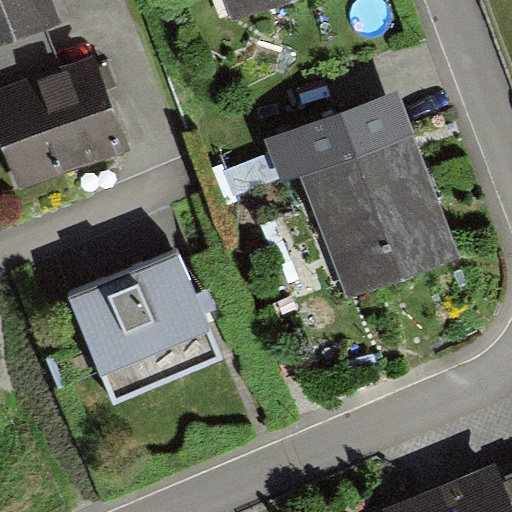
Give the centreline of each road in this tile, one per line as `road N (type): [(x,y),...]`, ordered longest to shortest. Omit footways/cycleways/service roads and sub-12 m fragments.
road 1 (residential): [(169,511),(487,378),(511,347)]
road 2 (residential): [(0,257),(171,185)]
road 3 (residential): [(511,168),(447,0)]
